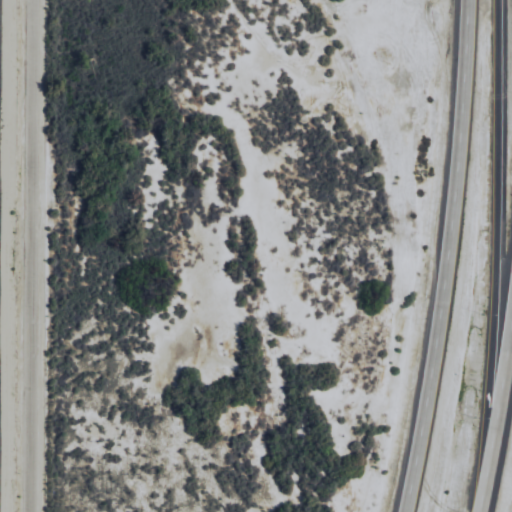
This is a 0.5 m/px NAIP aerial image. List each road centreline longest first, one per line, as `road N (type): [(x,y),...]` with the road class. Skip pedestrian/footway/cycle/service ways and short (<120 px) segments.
road 1 (trunk): [(465,0),(449,226),(423,427),(403,511)]
road 2 (residential): [(12,511),(6,0)]
road 3 (trunk): [(482,494),(497,149),(494,0)]
road 4 (trunk): [(478,511),(511,297)]
